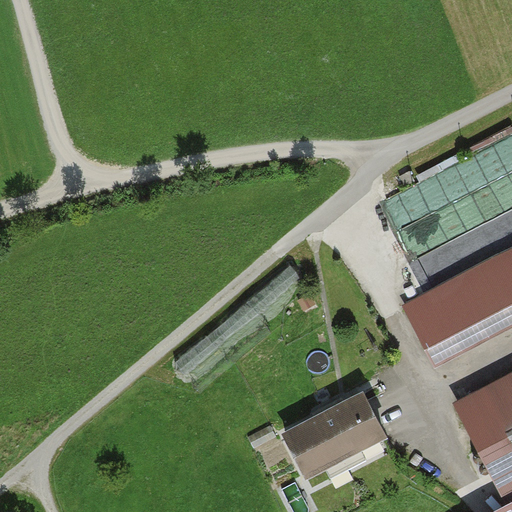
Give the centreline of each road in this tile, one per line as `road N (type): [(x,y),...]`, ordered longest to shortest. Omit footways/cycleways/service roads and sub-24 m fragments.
road 1 (track): [(377,165),(30,465)]
road 2 (track): [(377,165),(352,151),(311,148),(75,187)]
road 3 (track): [(23,0),(75,187)]
road 4 (track): [(511,93),(377,165)]
